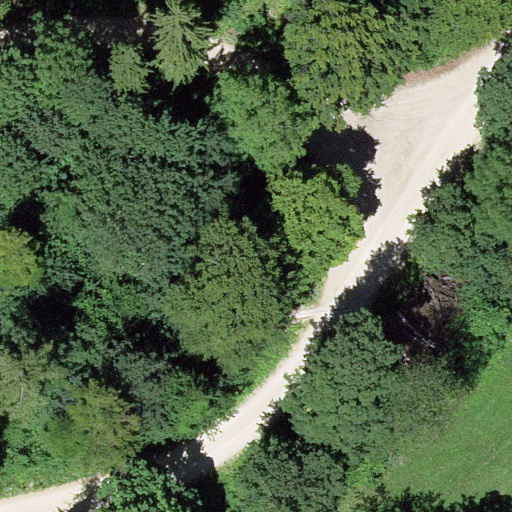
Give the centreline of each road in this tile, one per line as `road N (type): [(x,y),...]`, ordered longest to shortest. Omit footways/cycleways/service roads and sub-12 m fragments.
road 1 (unclassified): [(511,53),(296,363),(200,456),(113,494),(27,511)]
road 2 (track): [(0,31),(93,21),(211,50),(331,135),(381,245)]
